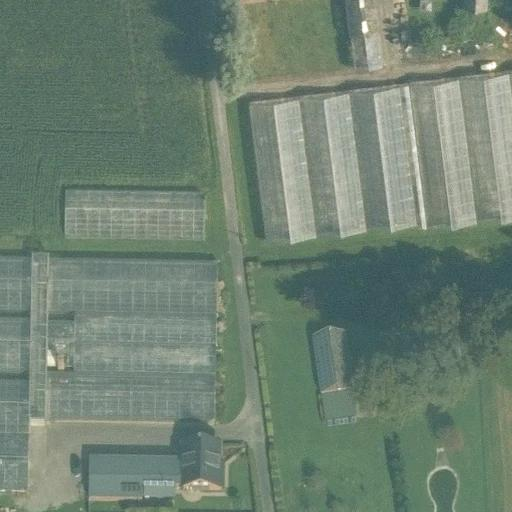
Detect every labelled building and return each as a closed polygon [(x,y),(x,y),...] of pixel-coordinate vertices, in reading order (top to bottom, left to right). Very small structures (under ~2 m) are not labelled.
[(268,0),(262,0),(242,3),(252,81),(279,77),(268,0)] [(302,0),(275,0),(285,77),(312,73),(302,0)] [(338,0),(310,0),(320,72),(347,69),(338,0)] [(373,0),(345,0),(354,68),(381,65),(373,0)] [(485,0),(464,0),(465,7),(485,8),(485,0)] [(511,70),(250,101),(266,242),(511,213),(511,70)] [(205,196),(63,193),(63,240),(204,243),(205,196)] [(0,313),(32,315),(33,263),(0,261),(0,313)] [(45,422),(46,377),(46,369),(47,325),(47,316),(48,263),(33,263),(32,315),(32,324),(31,377),(31,386),(30,422),(45,422)] [(47,316),(75,317),(216,319),(218,266),(48,263),(47,316)] [(75,317),(74,325),(216,328),(216,319),(75,317)] [(0,375),(31,377),(32,324),(0,323),(0,375)] [(64,370),(74,370),(74,325),(47,325),(46,369),(57,370),(57,374),(64,374),(64,370)] [(216,328),(74,325),(74,370),(215,373),(216,328)] [(417,336),(420,357),(434,355),(432,334),(417,336)] [(312,341),(320,398),(352,394),(344,336),(312,341)] [(421,370),(424,390),(437,388),(435,369),(421,370)] [(74,370),(73,377),(215,380),(215,373),(74,370)] [(46,377),(45,422),(214,425),(215,380),(73,377),(46,377)] [(30,422),(31,386),(0,385),(0,493),(28,494),(30,422)] [(352,394),(320,398),(324,428),(356,424),(352,394)] [(218,449),(183,449),(183,464),(183,491),(183,493),(222,494),(222,476),(218,476),(218,449)] [(165,464),(89,463),(88,503),(141,504),(142,490),(165,491),(165,464)] [(183,464),(165,464),(165,491),(183,491),(183,464)]
